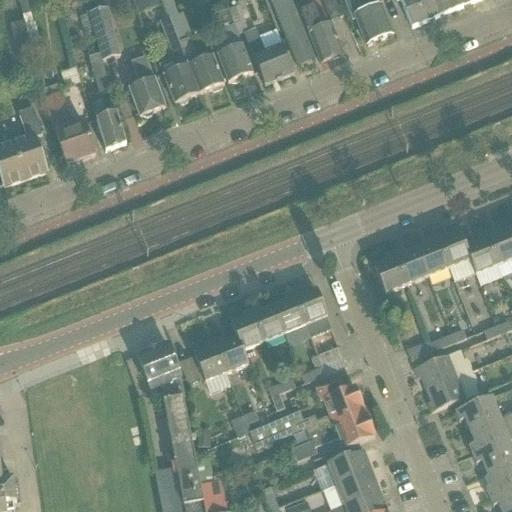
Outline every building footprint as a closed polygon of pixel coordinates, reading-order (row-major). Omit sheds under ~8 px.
[(45,0),(48,10),(59,7),(57,0),(45,0)] [(154,0),(140,0),(135,2),(140,15),(157,9),(154,0)] [(289,0),(288,0),(272,6),(298,70),(314,63),(289,0)] [(321,31),(313,10),(309,0),(294,0),(320,67),(343,58),(332,30),(331,27),(321,31)] [(332,0),(320,0),(330,24),(342,19),(332,0)] [(345,0),(354,19),(355,18),(367,48),(368,48),(376,45),(392,38),(380,9),(382,8),(378,0),(345,0)] [(431,0),(395,0),(397,2),(400,1),(412,30),(439,18),(431,0)] [(431,0),(439,18),(458,10),(453,0),(431,0)] [(453,0),(458,10),(459,12),(483,2),(481,0),(453,0)] [(172,5),(162,9),(167,20),(199,98),(211,93),(213,96),(222,92),(222,89),(224,88),(214,63),(212,59),(206,62),(201,64),(198,65),(188,42),(187,41),(192,39),(181,15),(177,17),(172,5)] [(101,55),(99,55),(101,65),(120,59),(106,10),(88,16),(101,55)] [(253,77),(237,38),(227,11),(209,18),(216,34),(222,32),(230,52),(216,58),(218,61),(228,87),(231,85),(234,86),(238,85),(239,82),(253,77)] [(199,98),(167,20),(158,24),(168,50),(178,73),(163,79),(165,82),(175,108),(178,107),(182,108),(187,107),(188,102),(199,98)] [(23,24),(8,27),(18,68),(32,64),(28,43),(23,24)] [(256,32),(244,37),(264,88),(294,77),(283,47),(264,54),(256,32)] [(99,55),(88,59),(100,95),(98,95),(100,102),(91,105),(96,123),(97,126),(105,155),(126,147),(117,119),(109,92),(101,65),(99,55)] [(155,85),(146,59),(133,64),(141,88),(130,91),(140,121),(143,120),(147,121),(151,120),(152,117),(165,112),(155,85)] [(72,131),(60,97),(42,103),(66,169),(95,158),(84,127),(72,131)] [(28,142),(13,147),(26,183),(47,176),(46,174),(50,172),(44,156),(40,157),(34,140),(42,138),(33,111),(18,116),(28,142)] [(0,189),(3,189),(4,191),(26,183),(13,147),(0,151),(0,189)] [(511,262),(511,245),(507,234),(495,239),(493,233),(483,237),(496,269),(511,262)] [(444,236),(435,239),(448,271),(469,263),(470,263),(465,251),(459,236),(446,241),(444,236)] [(496,269),(483,237),(474,240),(476,246),(465,251),(470,263),(469,263),(475,278),(496,269)] [(448,271),(435,239),(426,243),(428,248),(416,253),(427,280),(448,271)] [(427,280),(416,253),(404,258),(402,253),(393,257),(406,288),(427,280)] [(406,288),(393,257),(384,260),(386,265),(374,270),(384,297),(406,288)] [(301,293),(292,296),(305,329),(326,320),(316,293),(303,298),(301,293)] [(305,329),(292,296),(283,300),(285,306),(273,311),(284,337),(305,329)] [(284,337),(273,311),(261,316),(259,310),(249,314),(262,346),(284,337)] [(262,346),(249,314),(241,317),(243,323),(230,328),(236,342),(241,355),(242,354),(242,353),(262,346)] [(508,325),(496,330),(499,339),(511,334),(508,325)] [(499,339),(496,330),(483,335),(487,344),(499,339)] [(463,334),(451,338),(454,347),(466,342),(463,334)] [(454,347),(451,338),(439,343),(442,351),(454,347)] [(248,368),(242,354),(241,355),(236,342),(224,347),(222,341),(213,345),(226,377),(248,368)] [(226,377),(213,345),(204,348),(206,354),(194,359),(204,386),(226,377)] [(411,364),(433,355),(429,346),(407,356),(411,364)] [(204,511),(200,488),(196,468),(183,404),(184,404),(180,380),(178,376),(167,347),(166,347),(150,353),(148,351),(141,354),(141,357),(137,358),(148,387),(150,393),(160,389),(163,404),(176,471),(184,511),(204,511)] [(338,350),(319,357),(327,378),(346,370),(338,350)] [(426,393),(472,374),(467,362),(464,363),(460,354),(414,372),(418,382),(421,380),(426,393)] [(303,387),(327,378),(319,357),(310,361),(315,373),(300,379),(303,387)] [(477,387),(472,374),(426,393),(431,405),(427,406),(431,416),(478,397),(474,388),(477,387)] [(295,391),(292,382),(275,389),(279,397),(295,391)] [(256,452),(300,433),(305,431),(307,437),(364,415),(355,391),(344,395),(340,383),(321,391),(315,393),(319,405),(322,404),(328,420),(315,425),(313,420),(303,425),(298,414),(295,416),(250,435),(249,435),(256,452)] [(284,412),(279,397),(275,389),(268,392),(277,415),(284,412)] [(464,422),(469,434),(499,422),(491,401),(455,415),(458,424),(464,422)] [(255,414),(244,419),(247,427),(259,422),(255,414)] [(374,440),(364,415),(307,437),(313,451),(337,442),(341,453),(374,440)] [(247,427),(244,419),(231,424),(235,432),(238,440),(249,435),(250,435),(247,427)] [(507,443),(499,422),(469,434),(474,447),(468,449),(472,458),(507,443)] [(197,433),(197,450),(211,451),(211,434),(197,433)] [(511,466),(511,455),(508,444),(509,444),(508,443),(472,458),(475,467),(481,465),(486,477),(511,466)] [(335,490),(371,476),(362,454),(326,468),(335,490)] [(511,490),(511,466),(486,477),(491,489),(485,491),(489,500),(511,490)] [(213,474),(197,477),(200,488),(215,485),(213,474)] [(378,495),(371,476),(335,490),(343,510),(378,495)] [(13,482),(2,484),(0,484),(0,511),(5,511),(5,507),(16,506),(13,482)] [(278,511),(273,498),(270,490),(261,493),(268,511),(278,511)] [(511,511),(511,490),(489,500),(492,509),(498,507),(499,511),(511,511)] [(385,511),(378,495),(343,510),(343,511),(385,511)]
